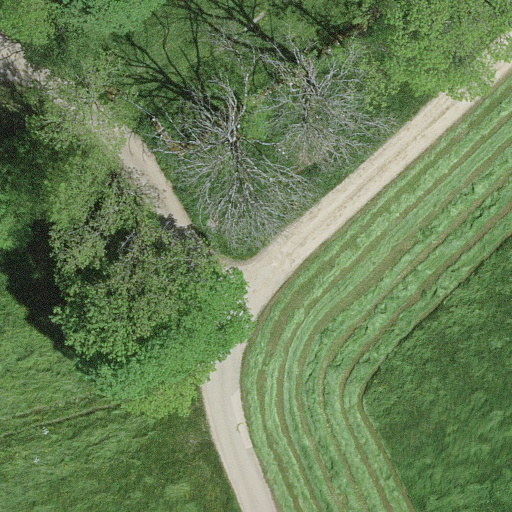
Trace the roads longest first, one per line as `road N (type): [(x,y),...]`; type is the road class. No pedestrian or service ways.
road 1 (track): [(174,214),(136,157),(67,93),(0,52)]
road 2 (track): [(0,425),(221,370)]
